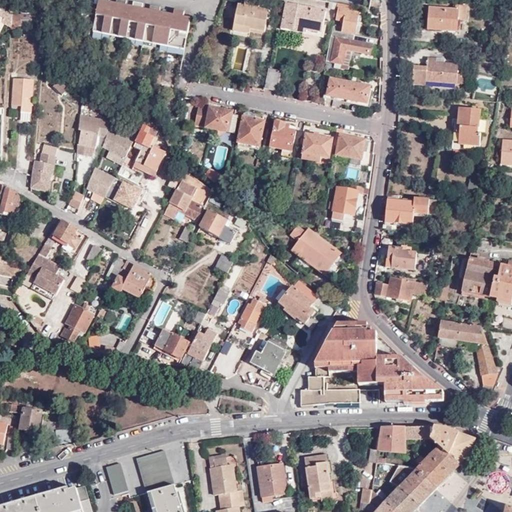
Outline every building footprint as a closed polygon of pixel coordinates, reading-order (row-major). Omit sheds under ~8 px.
[(184,49),(190,18),(183,17),(184,12),(175,10),(173,15),(159,12),(159,7),(150,5),(149,10),(142,9),(144,4),(133,2),(132,7),(125,5),(127,1),(124,0),(116,0),(116,4),(109,2),(109,0),(99,0),(93,31),(103,57),(177,93),(184,49)] [(261,0),(245,0),(244,6),(239,5),(233,31),(250,34),(251,29),(265,32),(269,11),(259,9),(261,0)] [(443,27),(458,27),(459,21),(466,21),(467,5),(456,4),(456,9),(429,7),(428,30),(443,30),(443,27)] [(325,12),(288,5),(282,29),(306,33),(306,30),(321,33),(325,12)] [(347,7),(337,5),(334,21),(344,23),(342,31),(355,34),(359,13),(346,10),(347,7)] [(503,20),(511,21),(511,16),(511,8),(506,7),(503,20)] [(378,13),(366,9),(365,17),(376,20),(378,13)] [(22,20),(22,15),(14,15),(13,26),(21,26),(22,20)] [(353,41),(355,35),(332,31),(326,61),(343,64),(347,50),(353,51),(371,55),(372,45),(353,41)] [(505,41),(482,39),(481,46),(504,49),(505,41)] [(504,58),(506,51),(481,49),(480,55),(504,58)] [(349,70),(353,51),(347,50),(343,64),(342,69),(349,70)] [(436,63),(436,59),(428,58),(427,69),(414,67),(412,85),(429,87),(429,82),(457,84),(458,74),(458,65),(444,63),(436,63)] [(269,69),(265,88),(277,91),(281,72),(269,69)] [(31,113),(35,81),(15,79),(12,106),(21,107),(21,112),(31,113)] [(328,95),(368,104),(371,87),(331,79),(328,95)] [(63,94),(69,88),(59,80),(54,87),(63,94)] [(370,104),(368,104),(328,95),(325,95),(325,98),(370,107),(370,104)] [(240,118),(241,113),(234,111),(234,113),(199,106),(195,126),(235,134),(239,118),(240,118)] [(460,144),(474,145),(479,146),(480,133),(478,133),(480,110),(459,108),(458,126),(461,126),(460,144)] [(176,110),(170,112),(172,120),(179,118),(176,110)] [(244,117),(238,143),(261,147),(265,121),(256,119),(257,116),(253,114),(249,113),(245,114),(245,117),(244,117)] [(110,127),(111,119),(82,114),(81,128),(83,128),(80,142),(79,142),(78,152),(94,155),(97,149),(100,135),(108,136),(110,127)] [(285,128),(287,123),(276,121),(271,147),(282,150),(292,151),(297,131),(290,129),(285,128)] [(134,148),(141,151),(147,155),(151,146),(155,138),(158,132),(144,125),(134,148)] [(474,151),(474,145),(460,144),(461,126),(458,126),(455,126),(453,149),(474,151)] [(129,139),(110,127),(108,136),(107,138),(105,145),(126,159),(138,135),(133,132),(129,139)] [(302,139),(299,153),(303,154),(321,157),(330,159),(334,139),(307,134),(306,140),(302,139)] [(340,136),(337,135),(335,145),(338,145),(336,155),(340,156),(352,159),(352,163),(361,165),(364,151),(366,140),(340,135),(340,136)] [(511,141),(503,140),(501,161),(511,161),(511,141)] [(147,155),(141,151),(136,162),(157,173),(166,153),(155,148),(151,146),(147,155)] [(321,157),(303,154),(302,160),(320,163),(321,157)] [(32,189),(48,192),(51,176),(53,176),(55,157),(44,155),(43,163),(35,162),(34,171),(32,189)] [(114,173),(118,166),(104,159),(100,167),(114,173)] [(157,173),(136,162),(134,167),(155,178),(157,173)] [(103,170),(96,166),(92,177),(88,187),(94,191),(103,170)] [(103,170),(94,191),(105,198),(115,179),(103,170)] [(175,190),(180,179),(174,176),(168,186),(175,190)] [(215,184),(221,189),(225,185),(220,180),(215,184)] [(255,182),(244,180),(243,187),(253,189),(255,182)] [(191,202),(196,191),(181,182),(164,216),(171,220),(176,211),(196,222),(203,208),(191,202)] [(363,194),(364,188),(352,185),(350,191),(338,188),(335,202),(330,202),(330,209),(333,209),(334,211),(354,215),(359,193),(363,194)] [(7,187),(2,186),(0,195),(0,197),(3,198),(0,209),(0,214),(17,218),(22,196),(7,187)] [(76,190),(74,194),(69,201),(78,206),(83,197),(84,194),(76,190)] [(215,204),(218,198),(213,193),(209,201),(215,204)] [(29,200),(22,196),(17,218),(17,219),(24,220),(29,200)] [(287,200),(278,198),(275,212),(283,214),(287,200)] [(437,200),(414,198),(413,203),(389,200),(387,221),(413,225),(415,213),(435,215),(437,200)] [(229,221),(226,220),(209,211),(200,228),(230,244),(236,233),(229,229),(225,227),(228,221),(229,221)] [(74,236),(78,230),(62,221),(54,236),(65,243),(62,248),(71,253),(74,248),(77,250),(82,240),(74,236)] [(341,254),(309,229),(306,233),(298,226),(291,235),(299,242),(293,251),(299,255),(293,264),(308,276),(315,267),(326,275),(341,254)] [(187,243),(193,231),(186,228),(180,240),(187,243)] [(53,235),(51,234),(39,255),(48,259),(54,248),(50,246),(54,239),(51,238),(53,235)] [(96,264),(103,250),(94,245),(87,259),(96,264)] [(393,260),(391,268),(415,271),(417,254),(403,252),(404,249),(390,247),(388,259),(393,260)] [(14,262),(17,262),(19,259),(4,252),(2,256),(14,262)] [(0,255),(0,260),(13,266),(14,262),(2,256),(0,255)] [(31,268),(28,275),(37,280),(35,283),(57,296),(65,281),(56,276),(61,267),(48,259),(39,255),(31,268)] [(228,273),(234,262),(222,255),(216,267),(228,273)] [(277,260),(271,255),(268,262),(272,266),(277,260)] [(497,298),(511,300),(511,258),(510,258),(507,267),(502,265),(500,271),(494,270),(489,297),(497,298)] [(119,275),(125,264),(115,259),(106,277),(115,282),(119,275)] [(500,271),(502,265),(469,259),(462,291),(489,297),(494,270),(500,271)] [(127,280),(119,275),(115,282),(112,288),(122,293),(123,290),(130,294),(137,297),(140,299),(146,288),(154,292),(157,286),(157,282),(156,279),(154,276),(134,266),(134,265),(127,261),(124,269),(128,272),(131,273),(128,277),(127,280)] [(413,295),(416,282),(391,277),(389,285),(377,283),(375,294),(412,301),(413,295)] [(310,308),(320,297),(299,280),(280,303),(286,309),(285,311),(296,320),(298,318),(312,330),(318,322),(311,317),(315,312),(310,308)] [(109,293),(112,287),(103,282),(99,288),(109,293)] [(427,284),(416,282),(413,295),(422,296),(423,294),(425,294),(427,284)] [(57,296),(35,283),(32,289),(54,301),(57,296)] [(446,300),(449,285),(439,283),(436,298),(446,300)] [(228,296),(219,291),(218,293),(216,296),(215,299),(224,304),(228,296)] [(488,300),(489,297),(462,291),(462,295),(488,300)] [(88,303),(91,297),(84,293),(81,299),(88,303)] [(264,305),(258,302),(254,300),(251,305),(249,304),(239,323),(243,325),(242,328),(252,332),(266,306),(264,305)] [(85,304),(82,309),(88,312),(91,307),(85,304)] [(88,312),(82,309),(76,306),(67,324),(71,326),(69,331),(65,330),(62,336),(74,342),(78,335),(77,335),(80,331),(84,333),(94,316),(88,312)] [(102,309),(98,317),(99,318),(100,317),(103,319),(107,312),(102,309)] [(202,324),(206,315),(199,311),(194,321),(198,322),(202,324)] [(125,331),(131,316),(122,312),(116,328),(125,331)] [(441,322),(438,337),(459,340),(462,325),(441,322)] [(378,363),(378,358),(377,333),(372,333),(368,333),(368,327),(368,324),(338,323),(315,364),(315,369),(316,369),(329,369),(330,374),(359,373),(358,367),(363,367),(362,363),(378,363)] [(462,325),(459,340),(478,343),(489,344),(483,329),(462,325)] [(205,336),(215,341),(218,334),(208,329),(205,336)] [(163,330),(155,346),(175,357),(181,360),(190,343),(163,330)] [(260,334),(261,332),(258,330),(253,339),(255,340),(258,334),(260,334)] [(213,343),(215,341),(205,336),(199,333),(188,353),(187,352),(180,365),(190,368),(192,369),(199,371),(204,362),(213,343)] [(252,363),(270,373),(274,366),(279,368),(283,361),(280,360),(285,351),(288,346),(272,338),(263,355),(257,353),(252,363)] [(58,339),(56,346),(69,349),(70,343),(58,339)] [(459,340),(458,347),(476,350),(478,343),(459,340)] [(224,341),(212,372),(229,378),(241,347),(224,341)] [(215,344),(213,343),(204,362),(209,365),(217,349),(214,348),(215,344)] [(495,383),(499,373),(489,344),(478,343),(476,350),(483,384),(486,383),(495,383)] [(114,359),(116,349),(101,346),(99,356),(114,359)] [(175,357),(155,346),(154,349),(174,359),(175,357)] [(444,393),(423,377),(416,377),(415,370),(403,358),(378,358),(378,363),(362,363),(363,367),(358,367),(359,373),(359,386),(386,386),(386,390),(386,403),(405,403),(426,402),(445,402),(444,393)] [(274,366),(270,373),(275,376),(279,368),(274,366)] [(330,378),(330,374),(329,369),(316,369),(316,377),(309,377),(308,390),(325,390),(324,378),(330,378)] [(359,386),(359,373),(330,374),(330,378),(324,378),(325,390),(360,390),(386,390),(386,386),(359,386)] [(491,392),(495,383),(486,383),(484,390),(491,392)] [(333,404),(360,403),(360,390),(325,390),(308,390),(301,390),(302,406),(333,404)] [(24,409),(26,409),(27,407),(12,404),(11,412),(23,414),(24,409)] [(43,412),(26,409),(24,409),(23,414),(20,429),(39,432),(43,412)] [(0,422),(0,444),(3,445),(8,425),(0,422)] [(70,427),(55,431),(58,445),(73,441),(70,427)] [(405,439),(405,427),(382,427),(378,451),(406,454),(405,439)] [(431,438),(434,427),(405,427),(405,439),(431,438)] [(417,469),(437,488),(455,471),(467,457),(475,440),(445,429),(434,427),(431,438),(440,447),(425,460),(422,457),(416,462),(420,466),(417,469)] [(7,449),(14,450),(17,435),(9,435),(7,449)] [(377,458),(378,451),(371,450),(369,462),(376,462),(377,458)] [(147,493),(148,493),(152,491),(175,485),(165,451),(137,458),(147,493)] [(215,467),(228,466),(226,455),(210,457),(211,468),(215,467)] [(311,499),(321,498),(322,497),(321,493),(332,491),(327,455),(305,458),(311,499)] [(115,495),(129,491),(121,463),(107,467),(115,495)] [(287,494),(283,463),(258,467),(263,503),(273,501),(273,496),(287,494)] [(220,494),(241,491),(240,485),(236,485),(232,465),(228,466),(215,467),(211,468),(215,495),(220,494)] [(400,487),(420,506),(437,488),(417,469),(398,466),(396,471),(389,481),(400,487)] [(177,493),(175,485),(152,491),(157,511),(185,511),(180,492),(177,493)] [(373,491),(381,498),(385,492),(378,485),(373,491)] [(81,502),(89,500),(85,486),(77,488),(81,502)] [(386,502),(396,511),(413,511),(420,506),(400,487),(386,502)] [(83,511),(81,502),(77,488),(70,490),(69,488),(36,497),(40,511),(83,511)] [(362,510),(368,511),(370,500),(372,490),(363,489),(361,502),(363,502),(362,510)] [(377,506),(383,500),(381,498),(373,491),(372,490),(370,500),(377,506)] [(157,511),(152,491),(148,493),(153,511),(157,511)] [(243,499),(241,491),(220,494),(221,502),(243,499)] [(322,497),(321,498),(322,502),(333,500),(332,491),(321,493),(322,497)] [(40,511),(36,497),(0,507),(0,511),(40,511)] [(244,507),(243,499),(221,502),(222,510),(239,507),(244,507)] [(92,511),(89,500),(81,502),(83,511),(92,511)] [(380,508),(386,502),(383,500),(377,506),(380,508)] [(396,511),(386,502),(380,508),(376,511),(396,511)]
